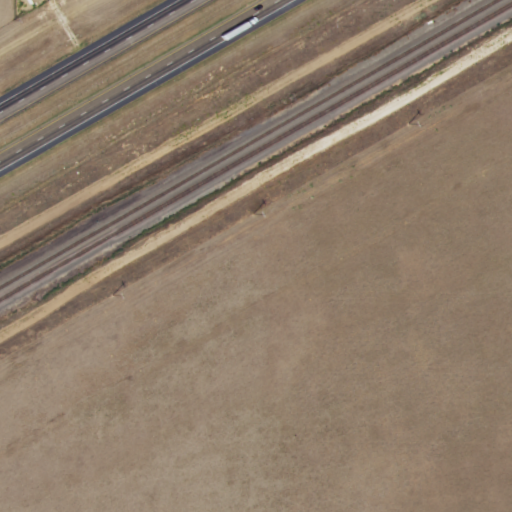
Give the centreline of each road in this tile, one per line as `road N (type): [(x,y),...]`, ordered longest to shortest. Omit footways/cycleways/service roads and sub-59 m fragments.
road 1 (trunk): [(0,164),(286,0)]
road 2 (trunk): [(192,0),(0,110)]
